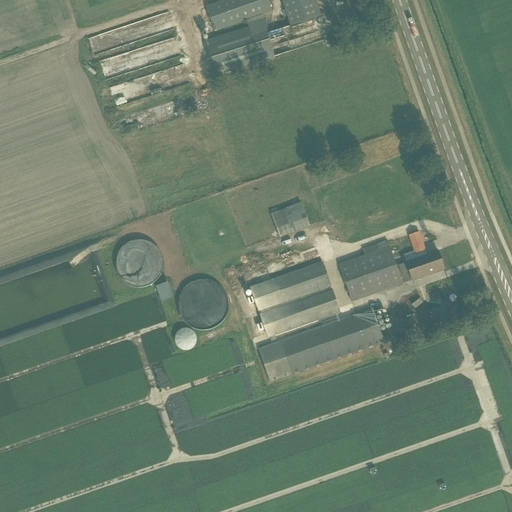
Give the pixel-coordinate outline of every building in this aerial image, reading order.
[(214,76),(273,57),(266,33),(261,15),(271,11),(267,0),(222,0),(205,6),(214,31),(245,20),(248,27),(203,41),(214,76)] [(321,19),(314,0),(280,0),(289,25),(290,29),(321,19)] [(300,203),(270,212),(277,236),(308,227),(300,203)] [(419,232),(410,236),(408,236),(409,238),(414,253),(416,259),(395,266),(402,284),(444,270),(438,252),(427,256),(419,232)] [(395,266),(388,247),(364,256),(338,265),(352,303),(402,284),(395,266)] [(254,303),(255,305),(258,314),(261,323),(262,324),(257,325),(258,331),(260,330),(260,331),(264,330),(264,331),(267,339),(270,338),(271,342),(276,340),(275,336),(340,313),(322,262),(249,288),(252,297),(247,299),(249,305),(254,303)] [(156,287),(160,298),(171,294),(167,283),(156,287)] [(432,294),(435,301),(441,298),(438,292),(432,294)] [(205,323),(217,322),(221,314),(219,313),(222,307),(211,301),(207,301),(203,308),(202,295),(200,296),(201,293),(197,293),(196,293),(181,294),(182,298),(187,298),(188,305),(180,305),(187,309),(187,314),(205,323)] [(436,325),(450,320),(445,307),(431,312),(436,325)] [(372,310),(258,350),(269,383),(384,343),(372,310)] [(182,352),(195,343),(186,329),(173,337),(182,352)] [(157,347),(154,341),(143,346),(149,358),(153,355),(151,351),(157,347)]
